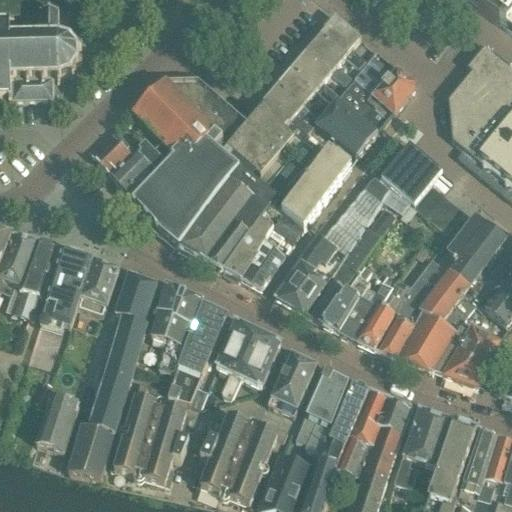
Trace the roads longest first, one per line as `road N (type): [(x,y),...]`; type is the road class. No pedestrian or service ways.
road 1 (residential): [(255,323),(368,378),(511,425)]
road 2 (residential): [(41,182),(222,0)]
road 3 (residential): [(41,182),(255,323)]
road 4 (residential): [(255,323),(377,156)]
road 5 (residential): [(400,127),(437,80),(333,0)]
